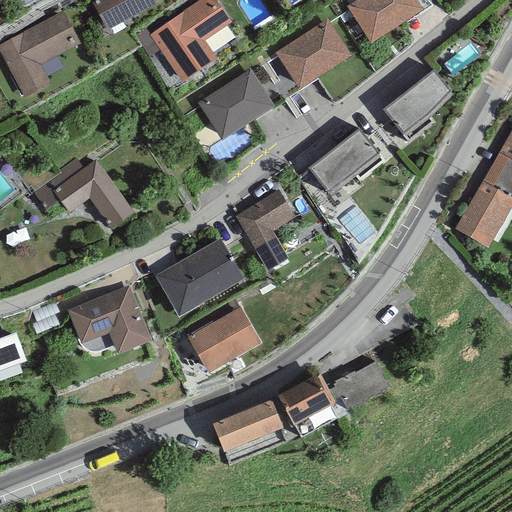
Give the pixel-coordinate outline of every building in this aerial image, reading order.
[(92,0),(107,28),(157,2),(156,0),(92,0)] [(216,0),(199,0),(149,34),(182,81),(216,58),(204,40),(231,21),(216,0)] [(417,0),(354,0),(346,5),(371,42),(422,8),(417,0)] [(63,11),(0,43),(0,52),(23,97),(51,82),(41,63),(80,43),(63,11)] [(327,18),(275,52),(300,89),(351,55),(327,18)] [(434,67),(382,108),(409,140),(434,119),(430,114),(450,89),(434,67)] [(249,68),(197,102),(222,139),(273,104),(249,68)] [(359,126),(308,166),(330,193),(355,174),(359,179),(384,159),(359,126)] [(511,127),(491,166),(511,178),(511,127)] [(61,173),(38,190),(50,207),(60,199),(69,211),(89,197),(111,227),(134,211),(97,159),(83,169),(76,158),(59,170),(61,173)] [(511,205),(511,178),(491,166),(455,227),(488,247),(511,205)] [(279,189),(235,216),(267,268),(288,255),(272,229),(295,216),(279,189)] [(220,237),(155,274),(178,314),(243,276),(220,237)] [(151,338),(129,284),(67,309),(81,344),(83,346),(86,349),(89,351),(94,352),(97,352),(114,344),(117,352),(151,338)] [(241,306),(187,336),(207,371),(260,341),(241,306)] [(0,368),(26,359),(16,330),(0,335),(0,368)] [(336,385),(329,389),(334,398),(339,395),(346,408),(351,405),(352,407),(363,401),(362,399),(373,393),(374,395),(382,391),(381,389),(388,385),(375,361),(355,372),(354,370),(334,380),(336,385)] [(320,371),(278,394),(293,423),(335,400),(334,398),(329,389),(320,371)] [(271,398),(212,422),(223,449),(282,425),(271,398)]
